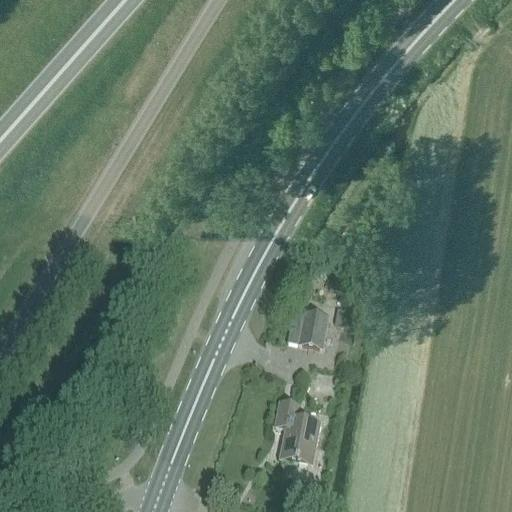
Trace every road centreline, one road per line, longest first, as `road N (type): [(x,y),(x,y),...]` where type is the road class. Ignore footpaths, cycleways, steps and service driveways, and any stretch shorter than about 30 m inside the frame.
road 1 (primary): [(153,511),(268,244),(347,125),(456,0)]
road 2 (trunk): [(0,346),(222,0)]
road 3 (trunk): [(0,141),(126,0)]
